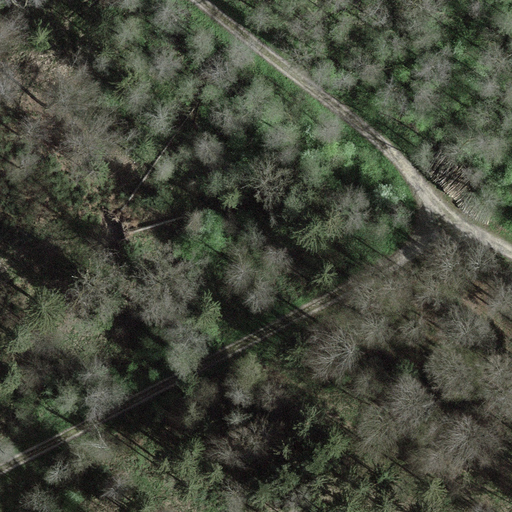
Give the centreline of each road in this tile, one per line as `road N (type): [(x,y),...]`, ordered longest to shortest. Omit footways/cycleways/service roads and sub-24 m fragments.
road 1 (track): [(467,222),(0,466)]
road 2 (track): [(196,0),(467,222)]
